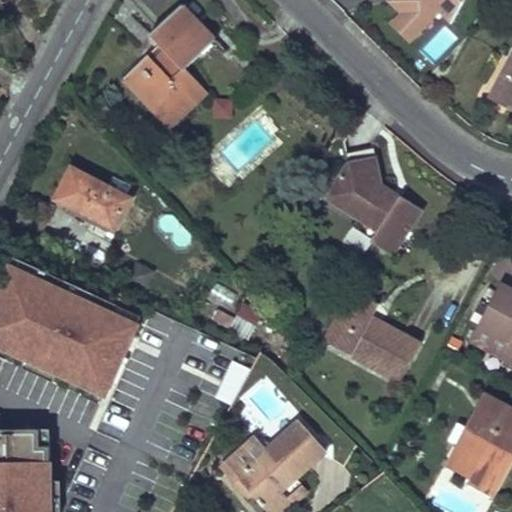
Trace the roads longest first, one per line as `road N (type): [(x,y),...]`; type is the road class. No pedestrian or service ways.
road 1 (residential): [(295,0),(437,140),(471,165),(511,178)]
road 2 (residential): [(89,0),(0,163)]
